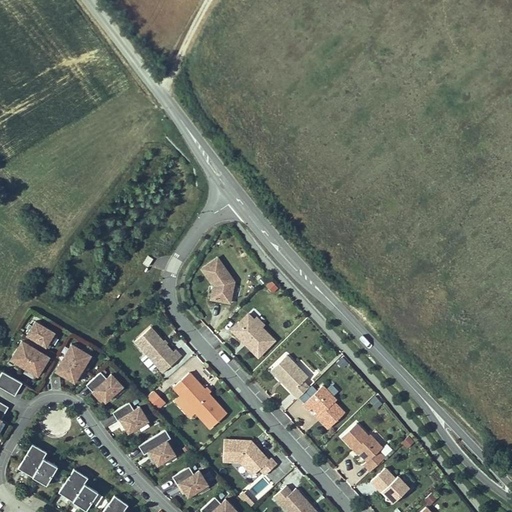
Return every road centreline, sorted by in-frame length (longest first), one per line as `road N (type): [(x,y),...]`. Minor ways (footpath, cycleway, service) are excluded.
road 1 (residential): [(348,511),(169,304),(176,260),(199,227),(235,199)]
road 2 (tertiary): [(235,199),(411,387)]
road 3 (residential): [(0,461),(32,407),(63,399),(169,511)]
road 4 (tertiary): [(88,0),(235,199)]
road 5 (tertiary): [(411,387),(464,460),(511,500)]
road 6 (tertiary): [(511,489),(411,387)]
